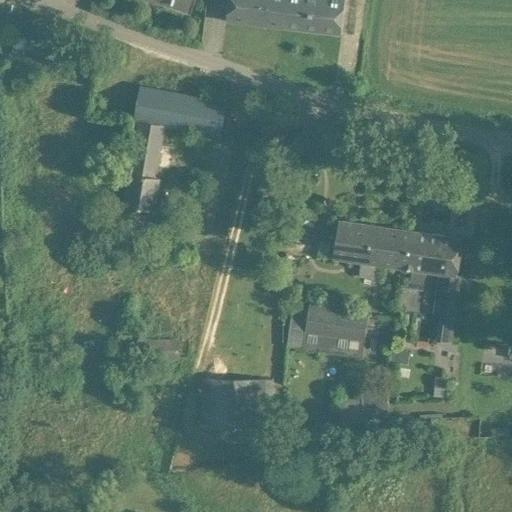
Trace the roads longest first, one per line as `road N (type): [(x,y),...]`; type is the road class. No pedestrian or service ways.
road 1 (unclassified): [(34,0),(277,92),(389,124),(511,145)]
road 2 (track): [(466,511),(464,375),(496,144)]
